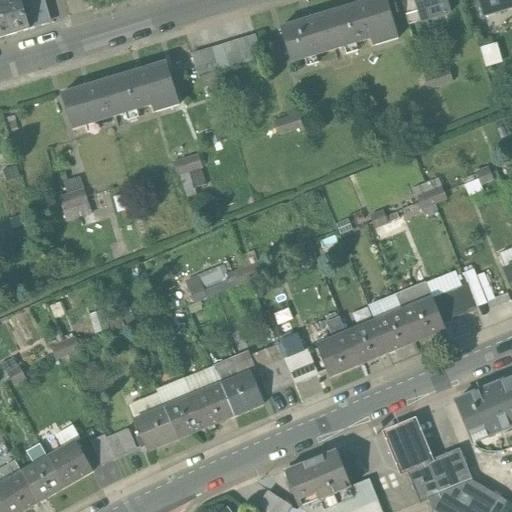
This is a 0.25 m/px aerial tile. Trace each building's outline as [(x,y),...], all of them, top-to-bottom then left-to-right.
[(20,0),(0,0),(0,6),(9,36),(29,30),(20,0)] [(386,0),(373,0),(280,28),(291,64),(371,39),(373,47),(398,40),(396,32),(386,0)] [(420,22),(413,0),(400,0),(408,26),(420,22)] [(446,0),(413,0),(420,22),(451,13),(446,0)] [(511,0),(478,0),(483,17),(511,7),(511,0)] [(0,38),(9,36),(0,6),(0,38)] [(226,42),(233,66),(265,56),(258,33),(226,42)] [(166,63),(61,95),(72,130),(152,106),(154,114),(179,106),(177,98),(166,63)] [(449,69),(424,77),(428,90),(453,83),(449,69)] [(299,115),(274,122),(278,135),(303,128),(299,115)] [(198,155),(173,163),(177,176),(202,168),(198,155)] [(488,168),(475,174),(478,180),(491,175),(488,168)] [(491,175),(478,180),(481,186),(493,181),(491,175)] [(442,188),(429,193),(432,199),(444,194),(442,188)] [(84,191),(59,199),(63,212),(88,204),(84,191)] [(429,193),(417,198),(420,204),(432,199),(429,193)] [(444,194),(432,199),(435,205),(447,200),(444,194)] [(432,199),(420,204),(422,210),(435,205),(432,199)] [(383,212),(370,217),(373,223),(386,218),(383,212)] [(386,218),(373,223),(376,230),(388,225),(386,218)] [(303,245),(290,250),(293,256),(305,251),(303,245)] [(305,251),(293,256),(295,263),(308,258),(305,251)] [(258,263),(246,268),(248,275),(261,270),(258,263)] [(246,268),(234,273),(236,280),(248,275),(246,268)] [(261,270),(248,275),(251,281),(263,276),(261,270)] [(248,275),(236,280),(239,286),(251,281),(248,275)] [(466,286),(441,296),(450,320),(475,310),(466,286)] [(202,287),(189,292),(191,298),(204,293),(202,287)] [(204,293),(191,298),(194,305),(207,299),(204,293)] [(432,300),(403,312),(415,343),(444,331),(432,300)] [(415,343),(403,312),(374,323),(387,354),(415,343)] [(339,319),(326,324),(333,340),(317,347),(330,378),(359,366),(346,335),(339,319)] [(121,320),(109,325),(111,331),(124,326),(121,320)] [(374,323),(346,335),(359,366),(387,354),(374,323)] [(124,326),(111,331),(114,338),(127,332),(124,326)] [(75,339),(63,344),(65,350),(77,345),(75,339)] [(63,344),(51,349),(53,355),(65,350),(63,344)] [(77,345),(65,350),(68,356),(80,352),(77,345)] [(65,350),(53,355),(56,362),(68,356),(65,350)] [(307,351),(283,361),(294,387),(318,377),(307,351)] [(267,398),(294,387),(283,361),(257,371),(267,398)] [(19,368),(7,375),(11,381),(23,374),(19,368)] [(23,374),(11,381),(14,387),(26,380),(23,374)] [(250,375),(221,387),(234,418),(263,406),(250,375)] [(511,378),(455,402),(472,443),(511,426),(511,378)] [(221,387),(193,398),(206,429),(234,418),(221,387)] [(193,398),(165,410),(178,441),(206,429),(193,398)] [(165,410),(136,422),(149,453),(178,441),(165,410)] [(401,476),(407,473),(433,462),(415,418),(383,432),(401,476)] [(107,442),(116,461),(137,452),(128,432),(107,442)] [(105,437),(91,443),(102,467),(116,461),(107,442),(105,437)] [(76,444),(48,459),(65,488),(92,473),(76,444)] [(461,451),(433,462),(407,473),(419,506),(428,501),(430,511),(504,511),(509,505),(475,484),(461,451)] [(351,488),(336,452),(284,473),(300,511),(302,511),(381,511),(368,481),(351,488)] [(48,459),(22,474),(38,503),(65,488),(48,459)] [(22,474),(0,486),(0,497),(8,511),(22,511),(38,503),(22,474)] [(273,488),(262,504),(274,511),(290,511),(296,503),(273,488)] [(8,511),(0,497),(0,511),(8,511)]
